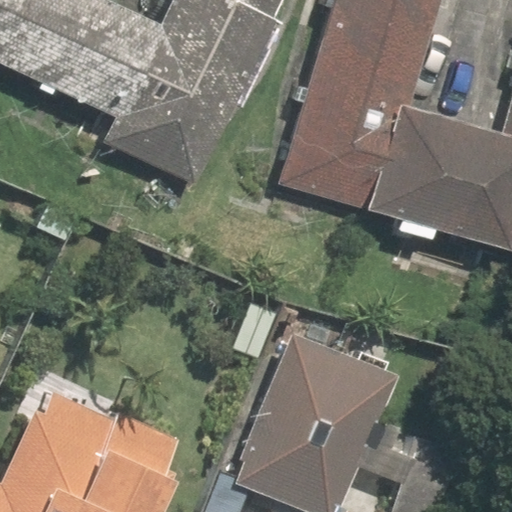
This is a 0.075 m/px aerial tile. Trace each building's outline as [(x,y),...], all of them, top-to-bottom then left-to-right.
[(101,134),(197,178),(276,0),(160,0),(157,8),(137,0),(0,0),(0,52),(115,104),(101,134)] [(511,87),(505,114),(436,93),(413,87),(438,0),(332,0),(283,170),(401,205),(396,224),(430,233),(436,215),(511,237),(511,87)] [(263,351),(282,304),(248,290),(229,338),(263,351)] [(335,511),(338,511),(396,358),(294,319),(235,474),(335,511)] [(150,511),(184,438),(43,376),(1,472),(0,471),(0,511),(150,511)] [(440,511),(459,460),(415,443),(389,511),(440,511)]
